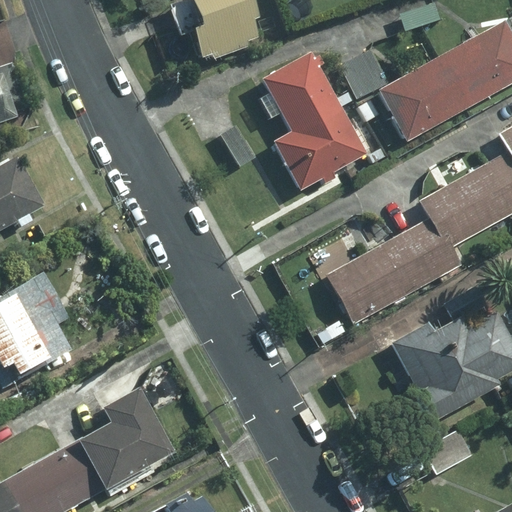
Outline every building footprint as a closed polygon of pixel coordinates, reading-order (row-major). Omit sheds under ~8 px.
[(256,45),(238,0),(181,0),(169,5),(193,68),(256,45)] [(438,22),(431,2),(393,16),(400,36),(438,22)] [(511,81),(511,41),(503,26),(376,97),(402,143),(511,81)] [(366,159),(305,52),(253,82),(286,139),(270,148),(299,197),(366,159)] [(7,70),(0,72),(0,123),(24,115),(7,70)] [(253,161),(231,125),(210,137),(232,174),(253,161)] [(506,149),(511,159),(511,125),(491,138),(499,153),(506,149)] [(511,159),(506,149),(499,153),(403,208),(411,222),(431,256),(441,251),(511,210),(511,159)] [(0,231),(41,208),(12,159),(0,165),(0,231)] [(431,256),(411,222),(316,276),(345,325),(450,266),(441,251),(431,256)] [(0,389),(75,346),(35,278),(0,297),(0,389)] [(511,381),(511,350),(482,297),(384,351),(428,429),(511,381)] [(344,333),(335,318),(307,335),(316,350),(344,333)] [(99,427),(74,441),(101,492),(165,457),(130,394),(92,414),(99,427)] [(470,459),(454,429),(412,451),(429,481),(470,459)] [(74,441),(1,481),(17,511),(64,511),(101,492),(74,441)] [(0,511),(17,511),(1,481),(0,481),(0,511)] [(198,511),(189,494),(155,511),(198,511)]
